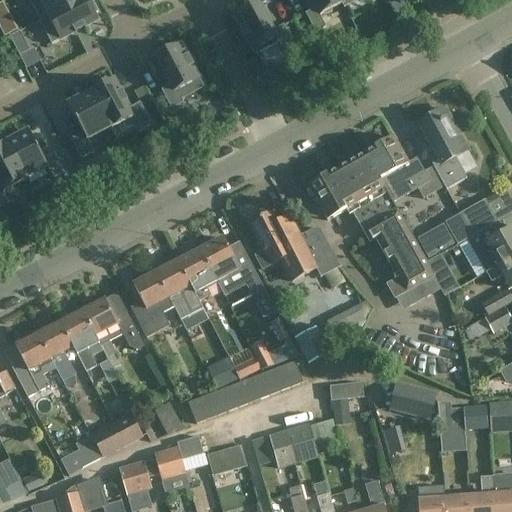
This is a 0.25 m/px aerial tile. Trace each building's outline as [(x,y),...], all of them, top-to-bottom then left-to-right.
[(25,0),(26,0),(29,0),(40,21),(40,22),(81,0),(25,0)] [(51,45),(61,40),(97,22),(86,0),(81,0),(40,22),(40,21),(39,21),(51,45)] [(324,16),(343,6),(344,5),(341,0),(311,0),(316,10),(305,16),(315,35),(330,28),(324,16)] [(345,9),(362,0),(370,0),(372,4),(380,0),(341,0),(344,5),(343,6),(345,9)] [(398,21),(412,14),(404,0),(402,0),(391,6),(398,21)] [(3,3),(0,4),(0,22),(1,24),(11,19),(3,3)] [(245,12),(238,17),(258,53),(282,39),(287,48),(297,43),(287,26),(277,31),(262,3),(254,8),(253,4),(244,9),(245,12)] [(30,55),(19,33),(8,39),(14,52),(19,61),(30,55)] [(162,90),(173,110),(186,103),(184,99),(206,87),(183,43),(177,46),(176,43),(165,49),(167,52),(159,56),(174,84),(162,90)] [(116,79),(108,84),(107,81),(97,86),(98,89),(92,92),(93,92),(112,129),(135,117),(140,129),(151,123),(140,103),(131,108),(116,79)] [(91,140),(112,129),(93,92),(69,105),(84,134),(71,141),(82,161),(98,152),(91,140)] [(445,113),(418,127),(439,165),(432,168),(446,193),(466,183),(454,162),(468,154),(445,113)] [(54,181),(65,175),(54,155),(45,160),(29,131),(5,144),(25,181),(48,169),(54,181)] [(394,138),(309,187),(329,222),(352,208),(371,242),(377,239),(392,263),(396,279),(396,280),(388,285),(386,286),(395,300),(396,299),(417,287),(436,276),(429,263),(394,203),(431,182),(418,159),(409,164),(394,138)] [(5,143),(0,145),(0,207),(8,204),(3,193),(25,181),(5,144),(5,143)] [(471,239),(476,237),(498,224),(485,202),(458,217),(471,239)] [(319,270),(302,237),(301,234),(290,216),(276,224),(271,213),(248,226),(262,253),(255,256),(262,270),(279,262),(291,284),(317,271),(319,270)] [(471,239),(458,217),(445,225),(457,247),(465,243),(471,239)] [(315,229),(302,237),(319,270),(317,271),(321,279),(324,277),(338,271),(342,269),(324,237),(320,231),(315,229)] [(511,261),(511,232),(498,240),(492,229),(466,244),(472,255),(485,277),(511,261)] [(223,242),(198,255),(211,281),(215,289),(221,302),(232,296),(221,276),(236,268),(223,242)] [(211,281),(198,255),(175,267),(188,292),(196,307),(207,301),(204,295),(215,289),(211,281)] [(511,261),(485,277),(490,287),(501,281),(507,292),(509,295),(509,294),(511,292),(511,261)] [(188,292),(175,267),(153,278),(166,304),(178,326),(187,322),(175,299),(188,292)] [(256,275),(244,281),(247,286),(264,319),(276,313),(257,274),(256,275)] [(166,304),(153,278),(133,288),(142,306),(131,312),(146,342),(166,331),(155,310),(166,304)] [(509,295),(507,292),(481,306),(487,318),(511,303),(511,299),(509,294),(509,295)] [(82,313),(96,338),(100,345),(101,347),(107,359),(116,355),(111,342),(123,337),(124,336),(129,348),(137,352),(145,347),(131,321),(118,327),(105,301),(82,313)] [(511,303),(487,318),(488,319),(464,332),(470,343),(476,339),(477,340),(488,335),(493,346),(511,335),(511,333),(509,328),(511,326),(511,320),(511,321),(506,312),(511,308),(511,303)] [(327,323),(335,338),(354,329),(366,324),(358,307),(327,323)] [(82,313),(60,324),(73,350),(74,349),(83,367),(86,373),(97,367),(95,362),(89,350),(100,345),(96,338),(82,313)] [(281,343),(289,338),(279,321),(271,325),(281,343)] [(65,354),(73,350),(60,324),(38,335),(56,370),(57,370),(63,382),(67,390),(76,385),(74,376),(76,375),(70,362),(65,354)] [(295,340),(309,366),(313,365),(316,363),(328,356),(332,355),(318,328),(295,340)] [(56,372),(38,338),(14,349),(16,353),(6,358),(12,370),(28,400),(38,394),(40,398),(49,393),(42,380),(44,379),(43,378),(56,372)] [(262,342),(251,348),(256,358),(262,370),(274,366),(269,355),(262,342)] [(229,358),(207,368),(218,390),(240,380),(234,368),(229,358)] [(256,358),(234,368),(240,380),(262,370),(256,358)] [(284,368),(293,389),(303,385),(295,364),(284,368)] [(284,368),(274,372),(282,393),(293,389),(284,368)] [(282,393),(274,372),(263,376),(271,398),(282,393)] [(0,431),(7,428),(0,413),(0,391),(1,391),(5,397),(16,391),(7,373),(0,377),(0,431)] [(271,398),(263,376),(252,381),(261,402),(271,398)] [(261,402),(252,381),(242,385),(250,406),(261,402)] [(242,385),(231,389),(239,410),(250,406),(242,385)] [(438,396),(396,385),(390,411),(431,421),(438,396)] [(362,386),(330,389),(332,404),(364,400),(362,386)] [(239,410),(231,389),(221,393),(229,414),(239,410)] [(221,393),(210,397),(218,418),(229,414),(221,393)] [(218,418),(210,397),(199,401),(208,423),(218,418)] [(208,423),(199,401),(189,406),(197,427),(208,423)] [(465,426),(464,409),(451,410),(451,404),(439,405),(441,432),(453,431),(454,438),(465,437),(465,426)] [(154,413),(167,437),(182,428),(170,406),(154,413)] [(476,409),(464,409),(465,426),(478,425),(476,409)] [(131,414),(112,424),(125,449),(144,438),(131,414)] [(340,442),(334,421),(333,421),(310,427),(317,454),(330,451),(329,445),(340,442)] [(125,449),(112,424),(91,435),(93,438),(104,459),(125,449)] [(319,461),(317,454),(310,427),(286,434),(295,468),(319,461)] [(295,468),(286,434),(270,439),(279,472),(295,468)] [(83,469),(104,459),(93,438),(76,446),(80,453),(62,461),(70,477),(83,471),(83,469)] [(199,438),(177,444),(178,448),(180,454),(182,461),(183,461),(204,455),(200,442),(199,438)] [(252,445),(256,462),(266,460),(262,443),(252,445)] [(233,472),(248,468),(242,450),(242,447),(227,451),(233,472)] [(178,448),(155,455),(156,461),(160,476),(162,482),(186,476),(187,475),(183,461),(182,461),(180,454),(178,448)] [(6,507),(13,503),(27,496),(9,462),(8,461),(0,465),(0,497),(5,506),(5,505),(6,507)] [(128,498),(153,491),(145,462),(120,469),(128,498)] [(29,493),(47,485),(42,472),(24,480),(29,493)] [(434,500),(420,501),(421,511),(446,511),(446,499),(444,473),(432,474),(434,500)] [(511,511),(511,474),(493,476),(493,477),(494,478),(495,496),(496,511),(511,511)] [(82,499),(85,511),(86,511),(108,506),(100,477),(78,485),(82,499)] [(482,497),(471,498),(472,511),(496,511),(495,496),(494,478),(481,479),(482,497)] [(384,511),(377,484),(365,488),(372,511),(384,511)] [(357,504),(352,487),(344,489),(349,506),(357,504)] [(307,511),(301,489),(289,491),(294,511),(307,511)] [(58,500),(56,501),(56,502),(57,505),(58,511),(82,511),(78,494),(58,500)] [(320,511),(333,511),(329,495),(317,498),(320,511)] [(472,511),(471,498),(446,499),(446,511),(472,511)] [(56,502),(32,508),(32,511),(58,511),(57,505),(56,502)]
